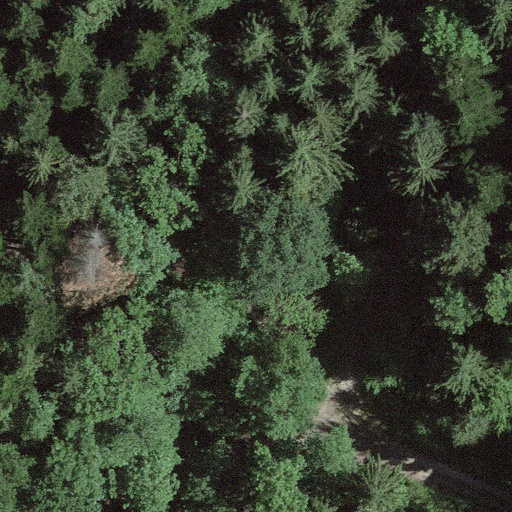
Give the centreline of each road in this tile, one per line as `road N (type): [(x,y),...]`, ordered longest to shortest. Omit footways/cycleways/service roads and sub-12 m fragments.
road 1 (track): [(54,511),(185,468),(311,450),(437,474),(511,504)]
road 2 (track): [(311,450),(391,286),(511,124)]
